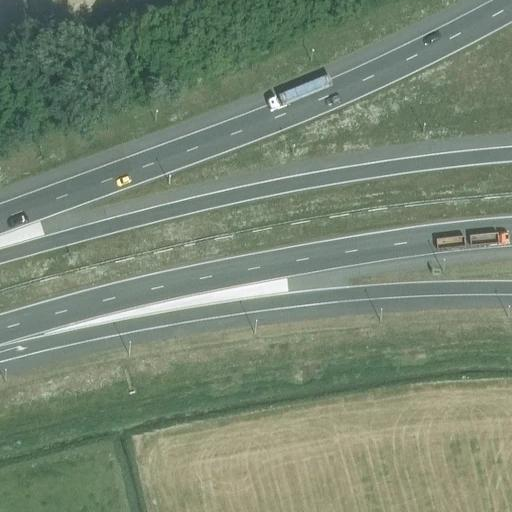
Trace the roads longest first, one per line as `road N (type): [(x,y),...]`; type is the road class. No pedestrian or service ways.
road 1 (motorway): [(511,4),(267,121),(0,219)]
road 2 (motorway): [(511,154),(295,183),(0,257)]
road 3 (motorway): [(0,330),(289,262),(511,232)]
road 4 (motorway): [(0,332),(363,293),(511,289)]
